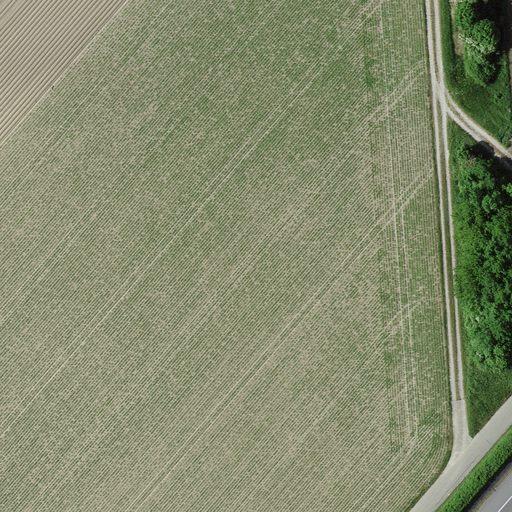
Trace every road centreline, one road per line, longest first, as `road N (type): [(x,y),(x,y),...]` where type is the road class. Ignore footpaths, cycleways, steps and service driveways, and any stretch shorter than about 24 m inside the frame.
road 1 (track): [(432,0),(462,465)]
road 2 (track): [(421,511),(511,408)]
